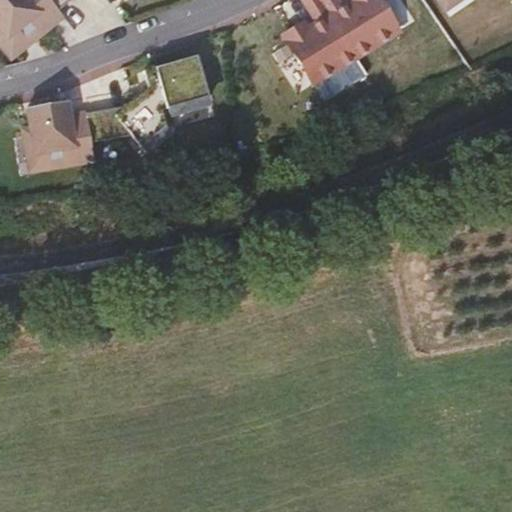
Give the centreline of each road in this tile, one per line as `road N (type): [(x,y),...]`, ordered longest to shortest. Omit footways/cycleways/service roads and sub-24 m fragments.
road 1 (secondary): [(511,129),(338,201),(227,235)]
road 2 (residential): [(0,95),(172,35),(244,0)]
road 3 (secondary): [(0,292),(227,235)]
road 4 (secondary): [(227,235),(0,267)]
